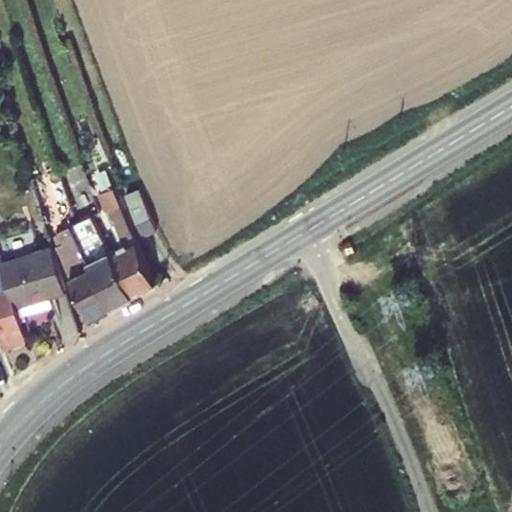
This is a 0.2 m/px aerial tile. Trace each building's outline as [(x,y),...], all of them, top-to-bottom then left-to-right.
[(66,173),(77,203),(89,199),(78,169),(66,173)] [(127,250),(149,294),(172,282),(131,186),(117,192),(139,243),(127,250)] [(89,225),(128,305),(149,294),(127,250),(110,215),(89,225)] [(77,230),(81,241),(74,244),(87,276),(108,316),(128,305),(89,225),(77,230)] [(28,284),(37,313),(70,304),(67,295),(83,291),(70,245),(41,254),(36,237),(12,244),(18,266),(24,285),(28,284)] [(37,313),(28,284),(24,285),(18,266),(0,271),(0,342),(13,338),(12,336),(17,335),(20,347),(44,340),(37,313)]
